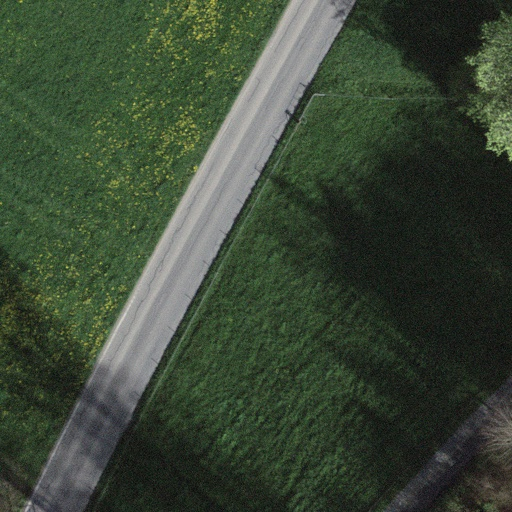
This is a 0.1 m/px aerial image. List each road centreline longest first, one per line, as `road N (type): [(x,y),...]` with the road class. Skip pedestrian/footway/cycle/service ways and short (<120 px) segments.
road 1 (unclassified): [(55,511),(325,0)]
road 2 (track): [(392,511),(480,407),(511,381)]
